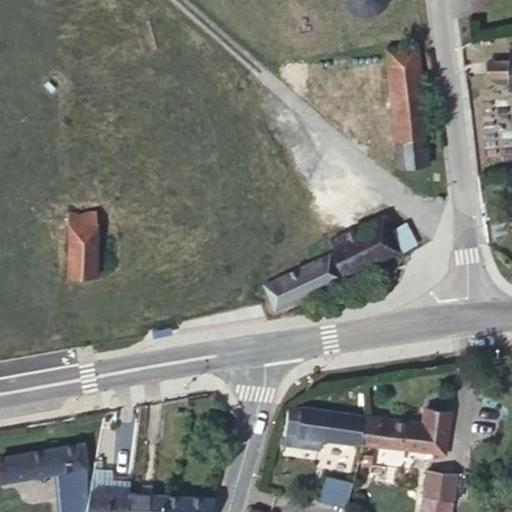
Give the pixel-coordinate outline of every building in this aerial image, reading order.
[(393,9),(394,0),(345,0),(347,9),(353,17),(361,22),(370,24),(375,24),(379,22),(387,17),(393,9)] [(382,45),(386,78),(417,75),(413,41),(382,45)] [(488,73),(504,71),(505,84),(511,84),(511,45),(502,47),(502,55),(485,56),(488,73)] [(417,75),(386,78),(394,145),(425,142),(417,75)] [(443,156),(442,144),(432,147),(434,158),(443,156)] [(448,201),(444,165),(433,167),(438,202),(448,201)] [(383,206),(326,242),(350,277),(405,243),(383,206)] [(71,244),(98,245),(98,224),(73,224),(71,244)] [(98,292),(98,245),(71,244),(70,292),(98,292)] [(319,250),(265,282),(276,300),(330,268),(319,250)] [(367,414),(283,405),(279,433),(294,435),(292,446),(317,449),(317,438),(363,443),(367,414)] [(424,411),(424,418),(451,420),(452,414),(424,411)] [(424,418),(367,414),(363,443),(448,450),(451,420),(424,418)] [(292,446),(294,435),(279,433),(278,444),(292,446)] [(83,444),(9,456),(13,480),(87,467),(83,444)] [(432,471),(429,494),(453,496),(455,474),(432,471)] [(356,481),(320,473),(314,499),(350,507),(356,481)] [(105,479),(88,477),(86,489),(104,491),(105,479)] [(105,479),(104,491),(120,492),(121,481),(105,479)] [(86,489),(85,489),(80,511),(116,511),(120,493),(120,492),(104,491),(86,489)] [(149,511),(151,495),(120,492),(120,493),(116,511),(149,511)] [(149,511),(204,511),(208,501),(166,497),(151,495),(149,511)] [(47,511),(45,498),(29,501),(30,511),(47,511)]
